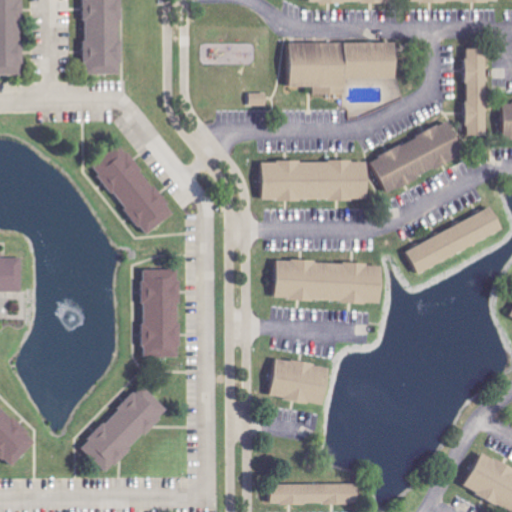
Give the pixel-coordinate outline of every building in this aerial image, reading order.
[(0,0),(0,76),(26,76),(25,0),(0,0)] [(87,0),(87,75),(124,75),(124,0),(87,0)] [(401,43),(294,45),(294,89),(315,88),(315,96),(351,95),(351,85),(388,84),(388,80),(402,80),(401,43)] [(471,135),(491,135),(489,50),(469,50),(471,135)] [(252,107),(266,107),(266,94),(251,94),(252,107)] [(389,193),(469,159),(455,125),(375,158),(389,193)] [(150,236),(178,214),(123,146),(96,168),(150,236)] [(266,200),(372,203),(373,164),(266,161),(266,200)] [(507,234),(497,210),(410,250),(420,273),(507,234)] [(0,291),(24,292),(25,259),(3,259),(3,249),(0,249),(0,291)] [(279,301),(386,305),(387,267),(281,262),(279,301)] [(183,358),(183,271),(145,271),(146,358),(183,358)] [(328,403),(332,365),(279,359),(275,397),(328,403)] [(84,448),(111,473),(171,409),(144,384),(84,448)] [(0,451),(15,466),(41,440),(0,400),(0,451)] [(360,484),(274,484),(274,504),(360,504),(360,484)]
